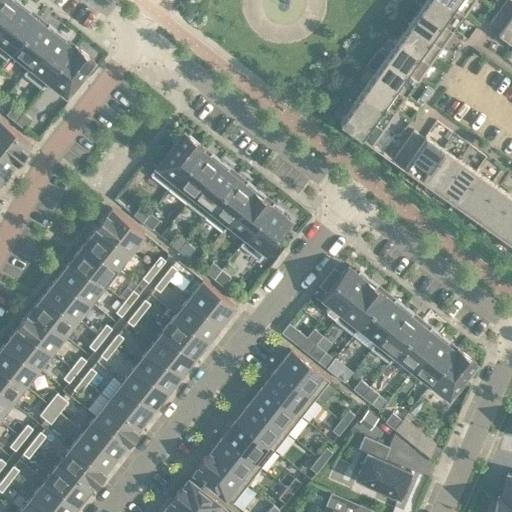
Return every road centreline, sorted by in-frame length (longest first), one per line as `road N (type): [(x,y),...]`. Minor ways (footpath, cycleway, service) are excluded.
road 1 (residential): [(110,511),(354,206)]
road 2 (residential): [(143,38),(354,206)]
road 3 (residential): [(143,38),(47,162),(0,252)]
road 4 (residential): [(354,206),(511,332)]
road 5 (residential): [(445,511),(511,353)]
